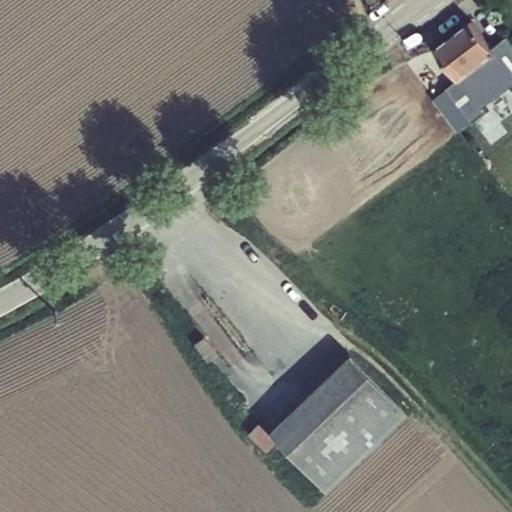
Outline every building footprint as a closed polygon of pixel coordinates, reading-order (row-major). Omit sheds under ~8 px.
[(471,14),(435,42),(457,72),(472,91),(510,66),(492,43),(471,14)] [(511,42),(506,33),(492,43),(510,66),(511,69),(511,42)] [(472,91),(479,101),(511,76),(511,69),(510,66),(472,91)] [(444,81),(471,113),(483,106),(479,101),(472,91),(457,72),(444,81)] [(511,76),(479,101),(483,106),(511,84),(511,76)] [(191,348),(205,366),(215,359),(200,340),(191,348)] [(346,357),(266,433),(322,491),(402,415),(346,357)]
